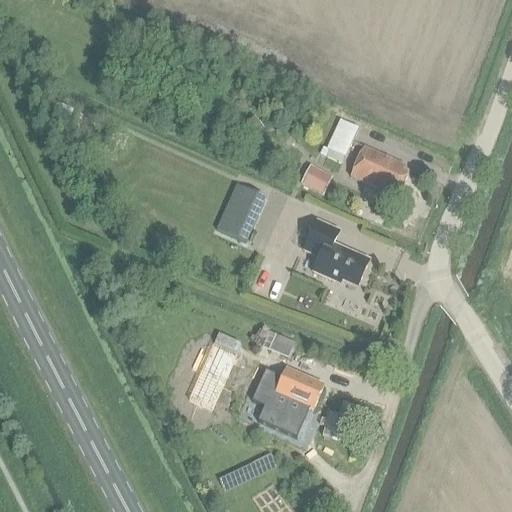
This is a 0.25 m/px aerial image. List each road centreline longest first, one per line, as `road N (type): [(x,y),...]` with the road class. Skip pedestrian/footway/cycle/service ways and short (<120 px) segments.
road 1 (unclassified): [(511,401),(436,268),(442,234),(511,71)]
road 2 (primary): [(128,511),(0,262)]
